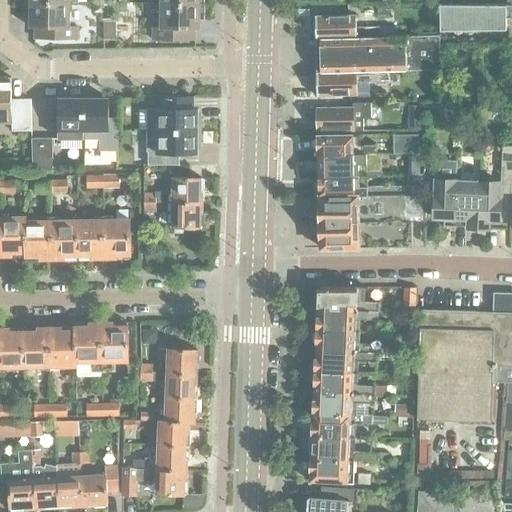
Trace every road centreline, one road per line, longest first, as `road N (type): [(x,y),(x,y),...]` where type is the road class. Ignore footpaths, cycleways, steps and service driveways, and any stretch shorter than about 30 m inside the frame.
road 1 (residential): [(258,69),(44,69),(0,40)]
road 2 (residential): [(252,267),(511,269)]
road 3 (residential): [(0,293),(251,290)]
road 4 (tertiary): [(243,511),(251,290)]
road 5 (tertiary): [(252,267),(258,69)]
